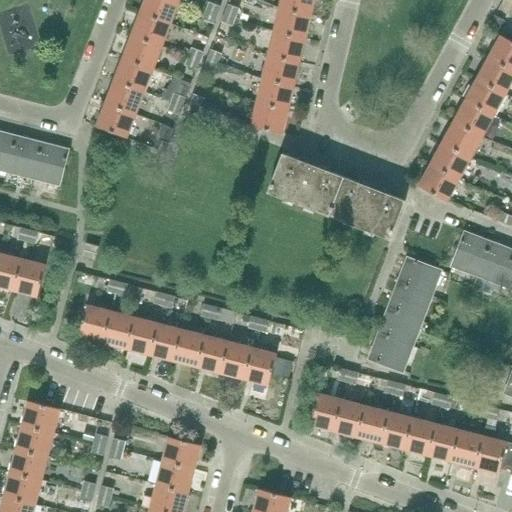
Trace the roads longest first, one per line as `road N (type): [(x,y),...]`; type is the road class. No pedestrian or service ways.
road 1 (residential): [(342,0),(320,71),(314,126),(393,158),(478,0)]
road 2 (residential): [(235,425),(7,336)]
road 3 (residential): [(457,511),(235,425)]
road 4 (residential): [(115,0),(67,123),(0,104)]
